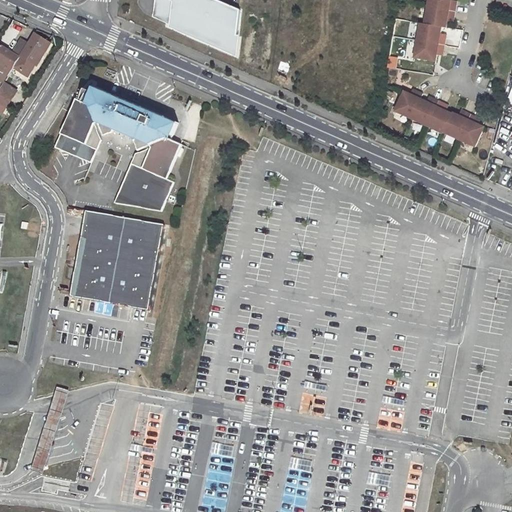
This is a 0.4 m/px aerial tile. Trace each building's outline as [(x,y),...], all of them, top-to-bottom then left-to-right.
[(153,0),(150,21),(238,58),(240,5),(227,0),(153,0)] [(429,0),(429,7),(456,11),(457,4),(451,3),(451,0),(429,0)] [(456,11),(429,7),(426,24),(443,26),(447,27),(448,21),(449,17),(455,18),(456,11)] [(426,24),(422,23),(419,40),(446,45),(447,38),(441,37),(442,33),(443,26),(426,24)] [(37,66),(51,43),(35,34),(20,59),(14,68),(28,77),(35,65),(37,66)] [(0,45),(0,72),(8,78),(14,68),(20,59),(19,58),(28,44),(22,40),(13,54),(0,45)] [(446,45),(419,40),(416,57),(437,61),(438,54),(439,51),(445,52),(446,45)] [(396,69),(398,58),(389,56),(387,68),(396,69)] [(0,91),(9,98),(14,90),(4,84),(0,90),(0,91)] [(88,170),(123,185),(115,204),(162,213),(175,184),(169,181),(184,146),(172,141),(179,123),(95,87),(93,93),(88,104),(80,101),(77,99),(56,148),(91,163),(88,170)] [(85,90),(80,101),(88,104),(93,93),(85,90)] [(412,94),(406,91),(396,111),(412,118),(421,99),(424,93),(417,90),(415,96),(412,94)] [(427,101),(421,99),(412,118),(428,126),(440,100),(433,97),(431,103),(427,101)] [(446,103),(440,100),(428,126),(443,133),(444,131),(453,113),(447,110),(443,109),(446,103)] [(459,115),(453,112),(453,113),(444,131),(460,139),(471,114),(465,111),(462,116),(459,115)] [(478,117),(471,114),(460,139),(475,146),(485,126),(478,124),(475,122),(478,117)] [(150,311),(166,226),(87,211),(72,296),(150,311)] [(58,387),(31,471),(43,474),(69,392),(69,391),(58,387)] [(178,415),(176,427),(198,431),(200,419),(178,415)] [(146,444),(142,459),(152,462),(161,423),(148,420),(142,443),(146,444)] [(218,422),(215,434),(237,439),(240,426),(218,422)] [(257,429),(254,441),(276,446),(279,433),(257,429)] [(335,444),(333,451),(346,453),(347,446),(335,444)] [(347,446),(346,453),(355,454),(356,448),(347,446)]
